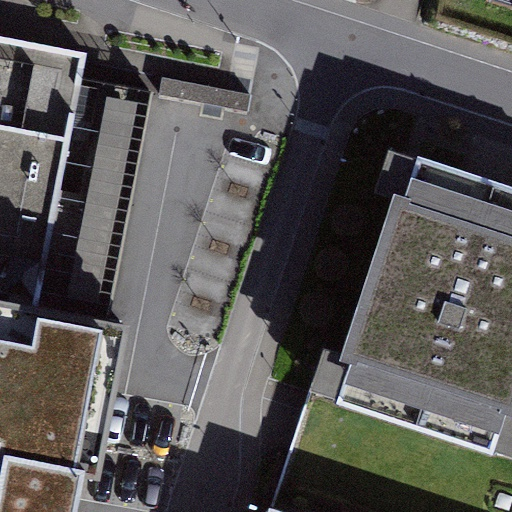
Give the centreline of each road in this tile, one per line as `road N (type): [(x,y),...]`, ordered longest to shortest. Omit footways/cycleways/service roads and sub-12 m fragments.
road 1 (residential): [(341,44),(225,390),(196,511)]
road 2 (residential): [(341,44),(511,99)]
road 3 (residential): [(217,0),(341,44)]
